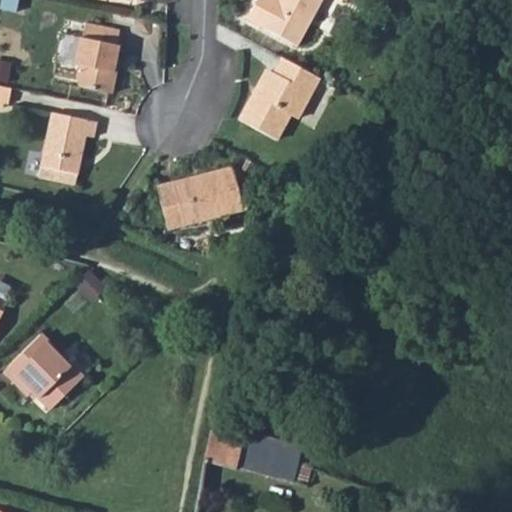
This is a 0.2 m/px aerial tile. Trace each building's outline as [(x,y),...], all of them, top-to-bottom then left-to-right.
[(259,0),(253,12),(302,39),(323,0),(259,0)] [(77,30),(72,57),(76,58),(75,68),(79,79),(111,85),(116,64),(111,63),(117,38),(115,36),(117,22),(85,16),(82,31),(77,30)] [(323,69),(285,49),(277,63),(273,61),(259,86),(256,85),(242,111),(281,131),(294,106),(302,109),(323,69)] [(0,78),(0,95),(9,97),(12,81),(0,78)] [(54,106),(39,169),(75,177),(85,129),(94,130),(97,114),(54,106)] [(234,162),(157,180),(166,221),(244,204),(234,162)] [(44,336),(7,372),(30,397),(35,393),(52,410),(84,379),(44,336)] [(214,423),(207,451),(224,466),(295,478),(304,446),(214,423)]
